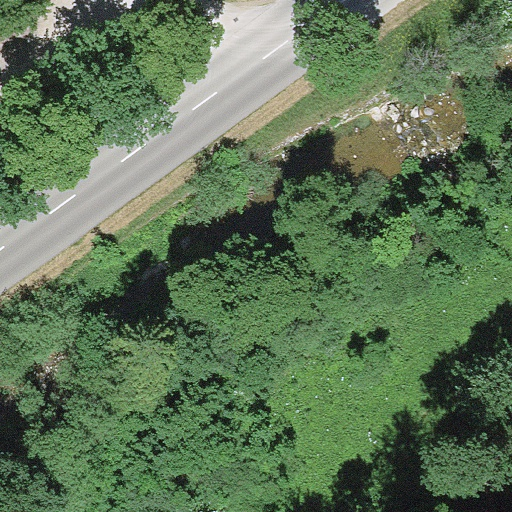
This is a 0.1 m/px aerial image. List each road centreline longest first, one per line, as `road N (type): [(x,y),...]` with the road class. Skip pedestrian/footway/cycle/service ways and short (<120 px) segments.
road 1 (secondary): [(346,0),(0,253)]
road 2 (track): [(156,0),(274,54)]
